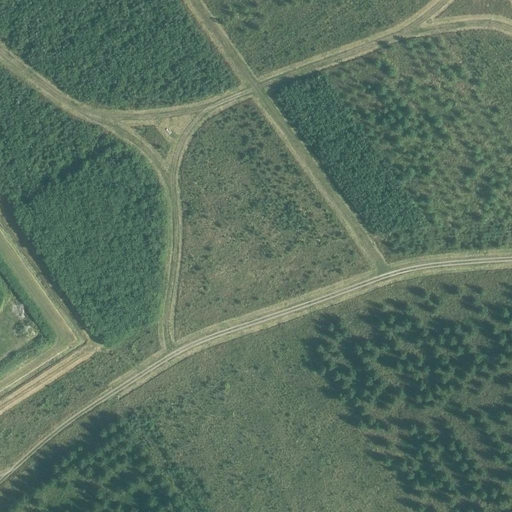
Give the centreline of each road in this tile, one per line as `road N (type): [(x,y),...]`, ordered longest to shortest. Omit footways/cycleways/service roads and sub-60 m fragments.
road 1 (track): [(511,259),(434,263),(206,337),(100,399),(0,479)]
road 2 (track): [(384,276),(191,0)]
